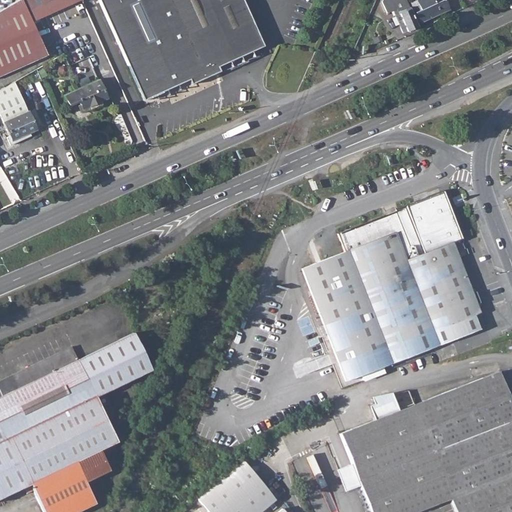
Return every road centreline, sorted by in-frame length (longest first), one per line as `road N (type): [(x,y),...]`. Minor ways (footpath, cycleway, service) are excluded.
road 1 (primary): [(511,11),(0,242)]
road 2 (residential): [(0,327),(72,296),(247,182)]
road 3 (primary): [(0,286),(247,182)]
road 4 (primary): [(333,144),(511,64)]
road 5 (unclassified): [(333,144),(411,136),(480,165)]
